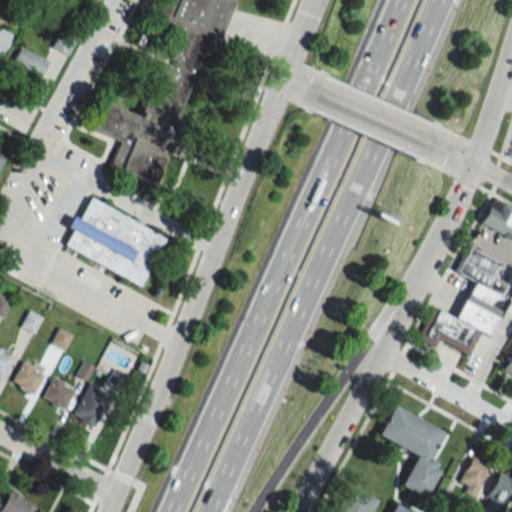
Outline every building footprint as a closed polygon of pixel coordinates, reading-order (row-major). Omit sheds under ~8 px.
[(160,0),(230,0),(233,1),(217,40),(208,36),(166,137),(179,143),(174,155),(164,150),(150,184),(105,166),(115,142),(88,131),(101,101),(136,115),(159,61),(165,63),(176,37),(150,26),(160,0)] [(63,56),(72,43),(58,34),(50,46),(63,56)] [(34,81),(46,62),(20,46),(9,65),(34,81)] [(86,197),(162,239),(135,288),(60,246),(68,231),(63,228),(69,218),(73,220),(86,197)] [(511,241),(511,208),(489,197),(476,224),(511,241)] [(469,355),(478,333),(489,337),(504,299),(499,297),(505,283),(493,278),(499,263),(465,249),(455,273),(469,279),(454,317),(428,306),(415,339),(434,347),(436,341),(469,355)] [(24,309),(38,316),(29,333),(15,325),(24,309)] [(54,327),(67,334),(59,350),(45,343),(54,327)] [(511,375),(511,347),(499,367),(511,375)] [(8,358),(0,371),(0,354),(1,353),(8,358)] [(39,374),(28,394),(12,386),(13,384),(6,380),(17,359),(29,365),(28,368),(31,370),(31,369),(39,374)] [(78,360),(89,365),(81,380),(70,374),(78,360)] [(69,390),(58,409),(43,402),(44,400),(37,395),(48,375),(60,381),(58,384),(61,386),(62,385),(69,390)] [(104,398),(88,426),(73,418),(74,416),(67,412),(83,384),(94,390),(93,391),(104,398)] [(387,403),(437,431),(422,458),(431,462),(429,467),(433,470),(418,497),(394,483),(410,454),(371,433),(387,403)] [(459,491),(469,497),(486,466),(468,456),(454,482),(462,486),(459,491)] [(495,508),(511,481),(511,480),(496,471),(479,498),(495,508)] [(324,511),(340,483),(371,499),(363,511),(324,511)] [(31,504),(26,511),(0,511),(0,490),(2,487),(31,504)] [(382,511),(388,502),(406,511),(382,511)]
